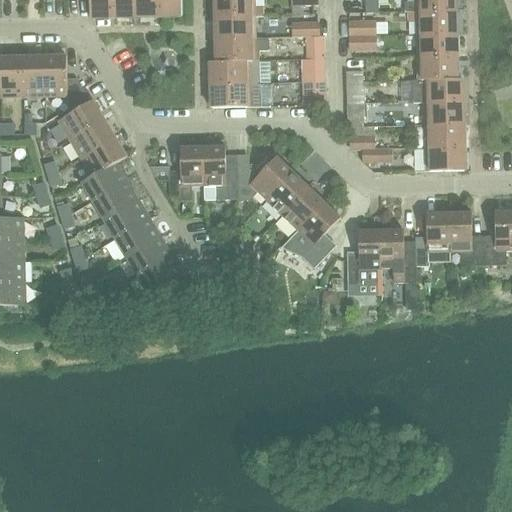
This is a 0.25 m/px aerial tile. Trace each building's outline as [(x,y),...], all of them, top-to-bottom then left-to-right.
[(112,0),(89,0),(90,18),(113,17),(112,0)] [(112,0),(113,17),(136,17),(135,0),(112,0)] [(158,0),(135,0),(136,17),(159,16),(158,0)] [(158,0),(159,16),(182,16),(181,0),(158,0)] [(215,0),(216,18),(254,17),(264,16),(264,8),(254,8),(253,0),(215,0)] [(454,12),(453,0),(416,0),(416,3),(404,3),(404,13),(407,13),(454,12)] [(416,23),(417,36),(455,35),(454,12),(407,13),(407,23),(416,23)] [(216,18),(216,40),(255,39),(254,17),(216,18)] [(348,22),(348,37),(376,37),(376,22),(348,22)] [(291,38),(306,38),(320,38),(319,23),(291,24),(291,38)] [(417,36),(417,59),(455,58),(455,35),(417,36)] [(348,37),(348,52),(377,52),(376,37),(348,37)] [(325,60),(325,38),(320,38),(306,38),(307,61),(325,60)] [(216,40),(217,63),(250,62),(255,62),(259,62),(258,52),(266,52),(269,50),(269,40),(266,39),(255,39),(216,40)] [(44,57),(22,58),(24,98),(45,98),(44,57)] [(45,98),(67,97),(82,88),(77,80),(67,80),(66,57),(44,57),(45,98)] [(22,58),(1,59),(2,99),(24,98),(22,58)] [(418,82),(423,82),(456,81),(455,58),(417,59),(418,82)] [(326,83),(325,60),(307,61),(307,84),(326,83)] [(211,63),(212,86),(259,85),(259,62),(255,62),(250,62),(217,63),(211,63)] [(363,72),(346,73),(346,83),(363,83),(363,72)] [(424,82),(424,104),(462,104),(461,81),(456,81),(423,82),(424,82)] [(326,107),(326,83),(307,84),(308,107),(326,107)] [(346,83),(346,106),(364,105),(363,83),(346,83)] [(212,109),(250,108),(250,95),(259,95),(259,85),(212,86),(212,109)] [(91,103),(82,88),(67,97),(67,117),(58,122),(70,142),(105,121),(93,101),(91,103)] [(424,104),(425,127),(463,126),(462,104),(424,104)] [(346,118),(347,129),(364,128),(364,127),(364,118),(364,105),(346,106),(346,118)] [(24,114),(23,122),(32,122),(31,114),(24,114)] [(70,142),(81,160),(116,139),(105,121),(70,142)] [(15,124),(3,124),(3,136),(15,136),(15,124)] [(25,136),(36,136),(37,124),(25,124),(25,136)] [(425,127),(425,150),(463,149),(463,126),(425,127)] [(347,129),(347,138),(349,138),(349,152),(362,152),(362,151),(375,151),(375,150),(375,138),(367,138),(366,127),(364,127),(364,128),(347,129)] [(81,184),(82,185),(127,157),(116,139),(81,160),(92,178),(81,184)] [(216,201),(236,201),(238,201),(237,169),(225,169),(225,147),(202,148),(203,187),(215,187),(216,201)] [(191,201),(191,188),(203,187),(202,148),(180,148),(181,188),(182,202),(191,201)] [(464,172),(463,149),(425,150),(426,173),(464,172)] [(362,164),(363,164),(392,164),(392,150),(375,150),(375,151),(362,151),(362,152),(362,164)] [(127,158),(127,157),(82,185),(93,203),(128,182),(117,164),(127,158)] [(249,169),(239,169),(237,169),(238,201),(250,201),(256,193),(265,202),(293,173),(277,158),(258,178),(249,169)] [(44,166),(47,177),(59,174),(55,162),(44,166)] [(158,182),(168,181),(168,172),(169,172),(170,168),(151,168),(158,182)] [(265,202),(281,217),(309,188),(293,173),(265,202)] [(51,189),(52,188),(62,185),(59,174),(47,177),(51,189)] [(139,201),(128,182),(93,203),(104,222),(139,201)] [(33,186),(36,198),(48,195),(44,183),(33,186)] [(281,217),(297,232),(324,203),(309,188),(281,217)] [(39,209),(50,206),(51,206),(48,195),(36,198),(39,209)] [(0,198),(0,220),(23,220),(23,219),(2,219),(2,199),(0,198)] [(150,219),(139,201),(104,222),(115,240),(150,219)] [(328,249),(320,240),(340,219),(324,203),(297,232),(305,240),(296,251),(312,266),(328,249)] [(57,208),(60,219),(72,216),(68,204),(57,208)] [(495,242),(483,243),(483,267),(506,266),(506,252),(511,252),(511,212),(495,213),(495,242)] [(483,243),(472,243),(471,213),(449,214),(450,253),(461,253),(462,267),(483,267),(483,243)] [(427,244),(415,244),(415,260),(416,268),(437,268),(437,254),(450,253),(449,214),(426,214),(427,244)] [(64,231),(64,230),(76,227),(72,216),(60,219),(64,231)] [(161,237),(150,219),(115,240),(126,258),(161,237)] [(0,241),(24,241),(23,220),(0,220),(0,241)] [(46,229),(49,240),(61,237),(58,225),(46,229)] [(358,232),(359,261),(347,262),(347,286),(368,285),(371,288),(382,288),(382,271),(381,231),(358,232)] [(403,231),(381,231),(382,271),(393,271),(394,285),(406,284),(407,294),(417,294),(416,268),(415,260),(404,260),(403,231)] [(53,252),(63,249),(65,248),(61,237),(49,240),(53,252)] [(126,258),(137,277),(172,256),(161,237),(126,258)] [(0,241),(0,262),(24,262),(24,241),(0,241)] [(70,250),(73,262),(85,258),(82,246),(70,250)] [(184,289),(178,278),(183,275),(172,256),(137,277),(148,296),(157,291),(164,302),(184,289)] [(77,273),(89,269),(85,258),(73,262),(77,273)] [(0,262),(0,284),(25,284),(24,262),(0,262)] [(223,276),(253,275),(253,263),(223,263),(223,276)] [(59,272),(63,284),(74,280),(71,269),(59,272)] [(253,275),(223,276),(223,288),(253,287),(253,275)] [(84,295),(85,294),(95,291),(91,279),(80,283),(84,295)] [(66,295),(77,292),(78,291),(74,280),(63,284),(66,295)] [(0,306),(25,306),(25,284),(0,284),(0,306)]
